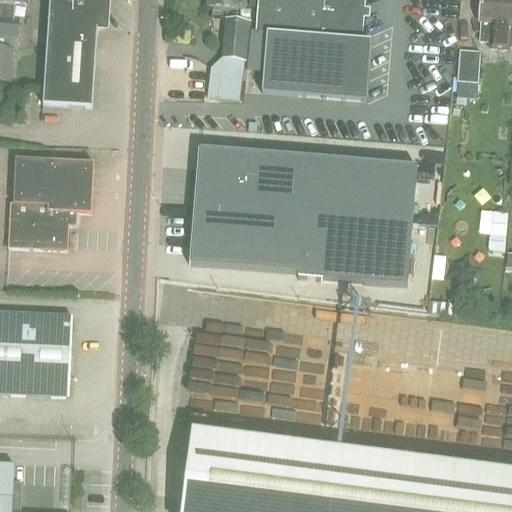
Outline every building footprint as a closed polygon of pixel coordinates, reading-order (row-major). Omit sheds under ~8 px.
[(0,0),(0,82),(10,83),(12,52),(17,52),(19,20),(13,20),(14,7),(26,8),(26,0),(0,0)] [(49,0),(43,107),(92,111),(97,31),(105,31),(107,0),(49,0)] [(245,11),(245,0),(209,0),(209,9),(245,11)] [(258,0),(255,34),(267,34),(273,35),(361,42),(364,0),(258,0)] [(507,9),(507,0),(480,0),(479,24),(482,24),(480,44),(492,45),(491,50),(492,50),(494,25),(499,25),(500,13),(504,13),(504,9),(507,9)] [(511,26),(511,0),(507,0),(507,9),(504,9),(504,13),(500,13),(499,25),(494,25),(492,50),(508,52),(510,26),(511,26)] [(183,22),(177,30),(190,40),(196,32),(183,22)] [(223,60),(238,62),(246,62),(250,25),(227,22),(223,60)] [(273,35),(267,34),(262,95),(366,104),(371,43),(361,42),(273,35)] [(478,86),(480,55),(460,53),(458,84),(478,86)] [(298,282),(407,291),(417,170),(200,152),(190,269),(298,277),(298,282)] [(47,163),(15,161),(13,206),(10,206),(8,251),(67,254),(69,216),(91,217),(93,193),(93,178),(94,165),(47,163)] [(0,397),(68,401),(72,320),(0,316),(0,397)] [(511,511),(511,475),(193,435),(182,511),(511,511)] [(13,511),(15,468),(0,466),(0,511),(13,511)]
